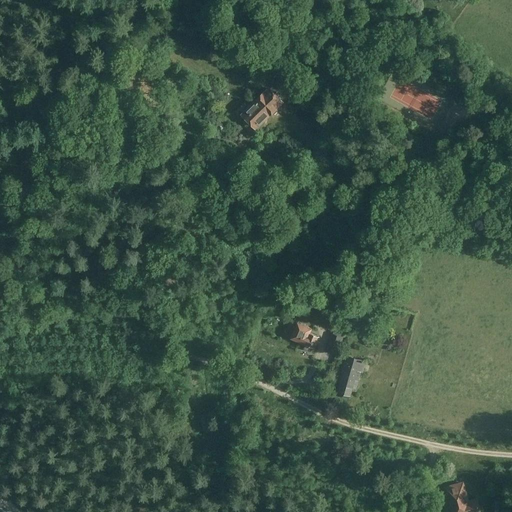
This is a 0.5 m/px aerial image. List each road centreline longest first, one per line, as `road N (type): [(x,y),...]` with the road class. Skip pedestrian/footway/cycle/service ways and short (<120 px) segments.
road 1 (track): [(0,351),(116,348),(199,360),(358,427),(511,459)]
road 2 (track): [(462,214),(375,220),(266,169),(123,126),(77,102),(0,85)]
road 3 (track): [(375,220),(301,235),(266,261),(215,324),(199,360)]
road 4 (track): [(77,102),(96,62),(152,0)]
